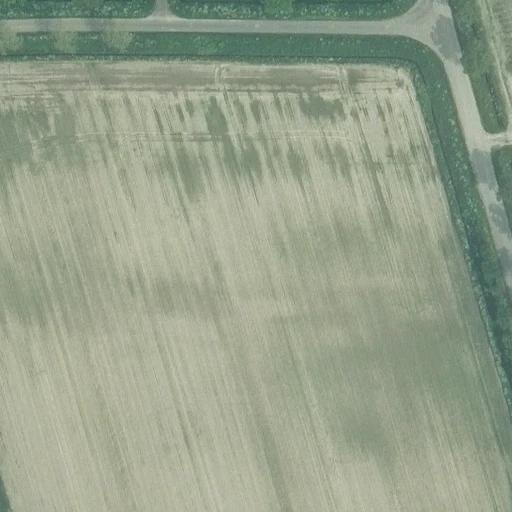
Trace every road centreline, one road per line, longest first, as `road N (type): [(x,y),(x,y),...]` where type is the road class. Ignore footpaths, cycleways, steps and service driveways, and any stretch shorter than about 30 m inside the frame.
road 1 (unclassified): [(0,30),(446,26)]
road 2 (unclassified): [(511,264),(446,26)]
